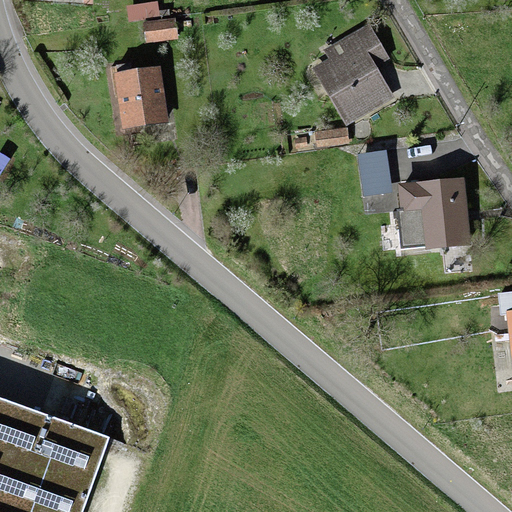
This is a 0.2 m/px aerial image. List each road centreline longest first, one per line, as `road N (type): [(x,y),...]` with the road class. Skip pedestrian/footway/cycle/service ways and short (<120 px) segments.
road 1 (tertiary): [(0,42),(40,117),(80,162),(485,511)]
road 2 (residential): [(511,195),(392,0)]
